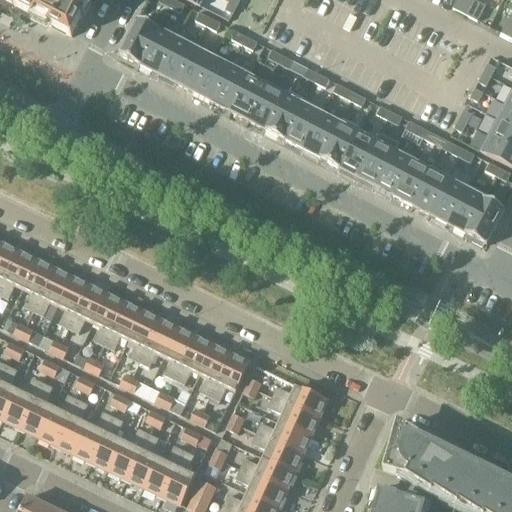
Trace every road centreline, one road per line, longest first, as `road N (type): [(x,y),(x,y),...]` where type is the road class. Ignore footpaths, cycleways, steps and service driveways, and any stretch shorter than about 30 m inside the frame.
road 1 (residential): [(493,277),(86,69)]
road 2 (residential): [(392,391),(0,208)]
road 3 (tertiary): [(347,276),(56,131)]
road 4 (residential): [(292,0),(284,14),(449,98),(481,38)]
road 5 (tertiary): [(347,276),(378,299),(511,359)]
road 6 (tertiary): [(511,352),(433,305),(347,276)]
road 7 (residential): [(332,511),(392,391)]
road 8 (residential): [(511,449),(392,391)]
